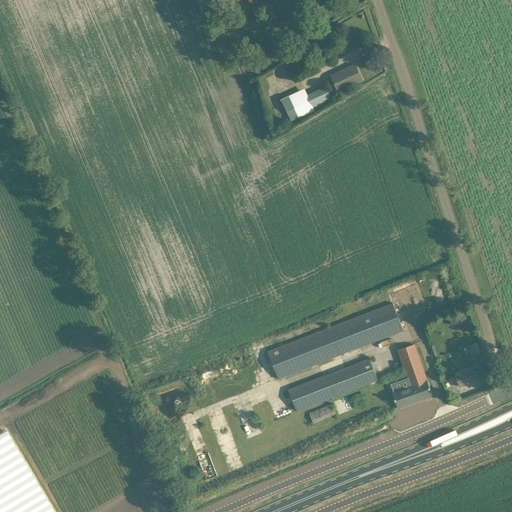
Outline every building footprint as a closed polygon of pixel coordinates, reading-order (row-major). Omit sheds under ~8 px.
[(331,76),(339,91),(362,80),(355,64),(331,76)] [(289,95),(299,117),(315,110),(314,109),(332,100),(326,85),(307,94),(304,88),(289,95)] [(267,351),(278,379),(403,331),(393,302),(267,351)] [(448,308),(436,312),(438,316),(449,312),(448,308)] [(469,344),(471,355),(479,353),(477,342),(469,344)] [(398,350),(410,386),(427,380),(415,344),(398,350)] [(369,357),(288,388),(297,411),(377,380),(369,357)] [(475,367),(456,374),(460,386),(480,379),(475,367)] [(410,386),(393,392),(395,398),(398,408),(433,395),(430,386),(427,380),(410,386)] [(309,413),(313,423),(335,414),(332,404),(309,413)] [(0,432),(0,511),(53,511),(5,429),(0,432)]
